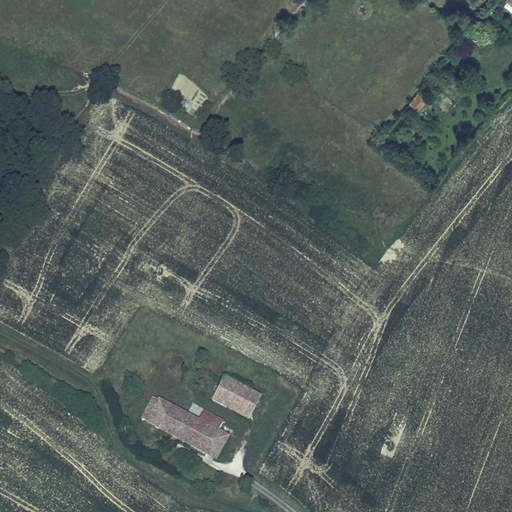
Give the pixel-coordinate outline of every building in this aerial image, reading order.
[(511,0),(500,0),(511,9),(511,0)] [(414,89),(406,99),(414,105),(422,95),(414,89)] [(248,425),(261,400),(224,380),(217,394),(230,401),(225,413),(248,425)] [(211,406),(225,413),(230,401),(217,394),(211,406)] [(215,464),(229,438),(218,432),(222,424),(203,413),(198,422),(158,401),(156,403),(151,400),(139,423),(215,464)]
